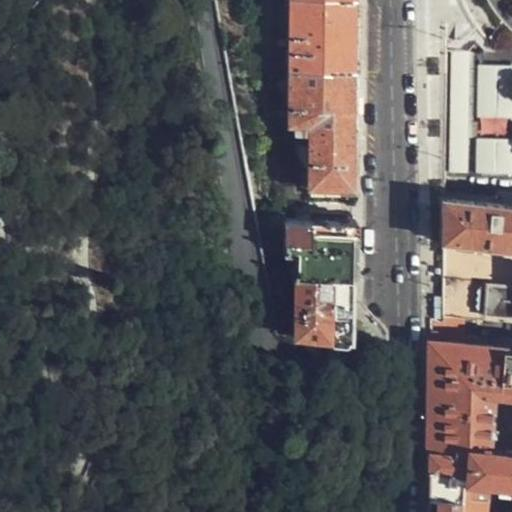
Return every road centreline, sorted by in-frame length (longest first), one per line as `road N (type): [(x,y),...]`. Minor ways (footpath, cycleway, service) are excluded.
road 1 (residential): [(202,0),(287,511)]
road 2 (residential): [(387,0),(395,511)]
